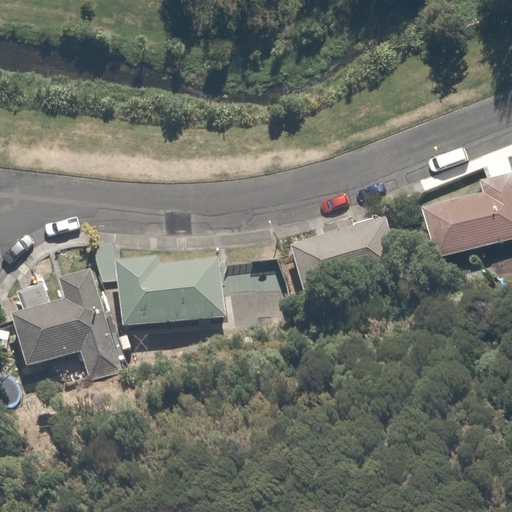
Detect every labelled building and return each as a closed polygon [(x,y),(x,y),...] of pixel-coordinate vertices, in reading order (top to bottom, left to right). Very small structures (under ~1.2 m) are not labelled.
[(511,181),(484,189),(487,198),(427,215),(440,263),(511,242),(511,181)] [(385,224),(354,232),(350,220),(332,225),(336,237),(288,251),(308,321),(405,294),(385,224)] [(211,330),(205,261),(116,269),(122,337),(211,330)] [(43,281),(15,291),(23,316),(11,321),(36,396),(122,367),(88,266),(57,276),(66,302),(52,307),(43,281)] [(275,316),(271,268),(226,272),(229,319),(275,316)]
